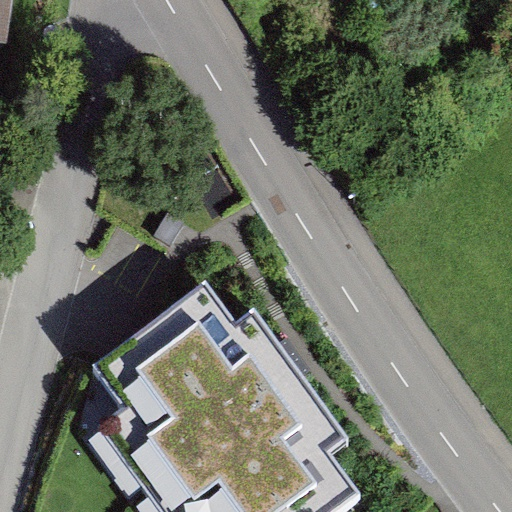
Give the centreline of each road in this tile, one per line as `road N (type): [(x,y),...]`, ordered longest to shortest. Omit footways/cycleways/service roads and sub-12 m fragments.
road 1 (residential): [(162,0),(322,257),(502,511)]
road 2 (residential): [(88,0),(0,457)]
